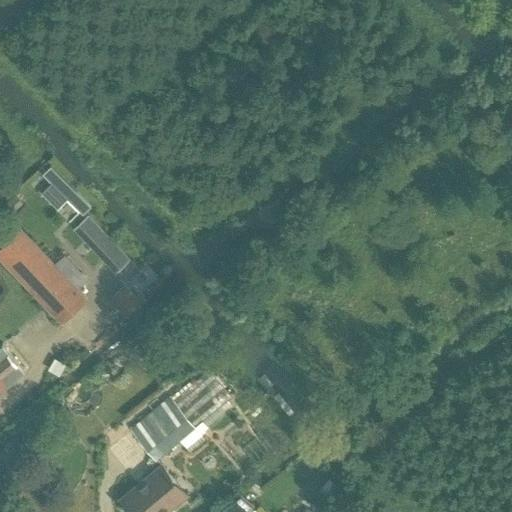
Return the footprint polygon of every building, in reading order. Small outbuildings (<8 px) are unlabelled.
[(43,174),(83,214),(91,206),(51,166),(43,174)] [(0,209),(8,217),(23,203),(16,195),(0,209)] [(74,228),(115,272),(129,259),(88,216),(74,228)] [(86,299),(21,230),(0,249),(0,259),(61,324),(86,299)] [(108,299),(125,317),(141,302),(124,284),(108,299)] [(0,388),(23,370),(24,370),(3,343),(2,344),(0,346),(0,388)] [(50,368),(58,373),(64,364),(55,359),(50,368)] [(131,429),(156,459),(157,458),(157,457),(181,438),(192,450),(205,440),(194,427),(201,421),(206,427),(227,409),(222,404),(231,397),(208,370),(172,400),(169,397),(131,429)] [(120,499),(131,511),(164,511),(183,497),(172,484),(176,480),(162,464),(120,499)] [(241,495),(217,511),(246,511),(253,505),(241,495)]
